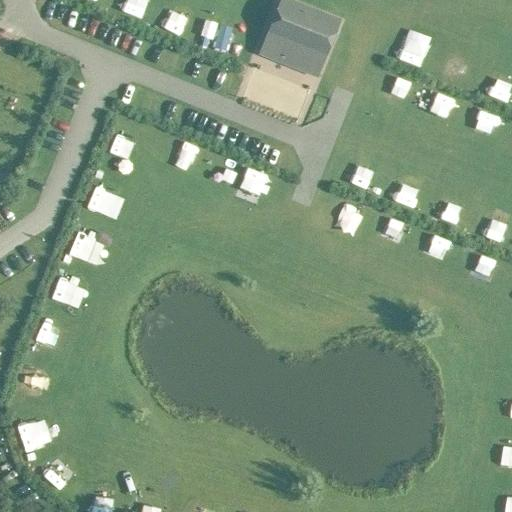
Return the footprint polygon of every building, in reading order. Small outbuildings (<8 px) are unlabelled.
[(285,7),(266,55),(323,78),(342,29),(285,7)] [(230,55),(239,34),(215,24),(206,45),(230,55)] [(413,65),(422,45),(404,38),(396,58),(413,65)] [(447,52),(438,75),(459,83),(468,61),(447,52)] [(492,72),(484,93),(503,101),(511,80),(492,72)] [(384,76),(382,95),(399,97),(402,78),(384,76)] [(426,110),(448,116),(453,97),(432,90),(426,110)] [(462,124),(484,135),(494,117),(472,105),(462,124)] [(121,166),(129,149),(109,139),(101,157),(121,166)] [(367,190),(375,171),(353,162),(345,181),(367,190)] [(244,165),(236,185),(257,194),(265,173),(244,165)] [(390,197),(407,208),(418,192),(401,181),(390,197)] [(456,226),(467,199),(446,190),(435,217),(456,226)] [(315,226),(340,234),(352,201),(327,193),(315,226)] [(377,237),(395,244),(403,222),(385,215),(377,237)] [(498,241),(505,224),(487,217),(480,234),(498,241)] [(72,232),(67,256),(89,260),(95,237),(72,232)] [(425,235),(423,254),(445,258),(448,238),(425,235)] [(487,279),(493,256),(469,250),(463,272),(487,279)] [(64,307),(66,303),(75,308),(84,288),(57,275),(46,298),(64,307)] [(54,347),(59,329),(38,322),(33,341),(54,347)] [(16,387),(36,392),(41,372),(21,368),(16,387)] [(18,427),(22,443),(49,436),(45,420),(18,427)] [(509,468),(509,447),(499,447),(498,468),(509,468)] [(56,457),(42,475),(59,488),(73,471),(56,457)] [(89,511),(108,511),(117,490),(100,484),(89,511)] [(511,511),(511,496),(503,496),(502,511),(511,511)]
